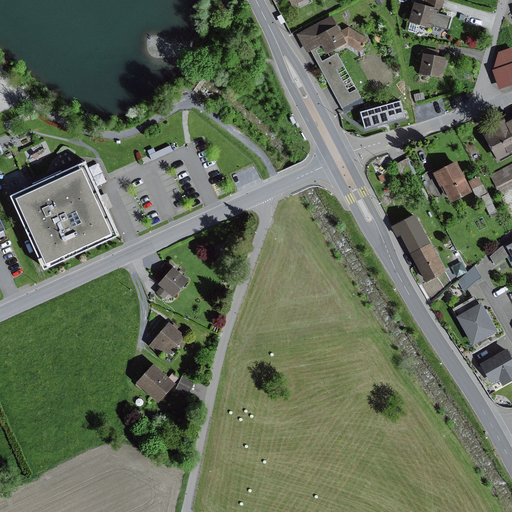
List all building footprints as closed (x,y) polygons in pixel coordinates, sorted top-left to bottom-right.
[(285,0),(290,9),(307,0),(285,0)] [(412,5),(407,24),(409,25),(419,27),(431,31),(432,28),(446,32),(450,19),(438,16),(439,13),(442,14),(445,2),(438,0),(424,0),(423,7),(420,6),(421,0),(417,0),(416,6),(412,5)] [(284,23),(280,16),(276,18),(280,25),(284,23)] [(331,17),(295,35),(306,55),(310,52),(320,47),(321,49),(324,56),(338,48),(339,50),(347,46),(359,53),(367,40),(347,28),(341,32),(338,26),(336,27),(331,17)] [(419,27),(409,25),(407,32),(417,34),(419,27)] [(310,52),(317,65),(321,62),(316,52),(321,49),(320,47),(310,52)] [(511,51),(511,48),(497,54),(493,71),(490,72),(498,92),(511,86),(511,51)] [(321,62),(317,65),(340,109),(360,98),(337,54),(321,62)] [(421,56),(417,77),(441,80),(443,69),(446,69),(448,60),(421,56)] [(511,117),(502,123),(511,142),(511,163),(488,176),(498,196),(511,189),(511,117)] [(493,133),(483,138),(496,162),(511,153),(511,142),(502,123),(490,129),(493,133)] [(171,145),(150,154),(153,160),(174,150),(171,145)] [(414,171),(408,158),(394,165),(401,178),(414,171)] [(120,233),(87,159),(12,192),(46,266),(120,233)] [(455,163),(431,176),(438,189),(441,188),(449,204),(471,193),(455,163)] [(479,177),(467,182),(471,190),(483,184),(479,177)] [(483,185),(472,190),(475,198),(487,193),(483,185)] [(498,216),(487,195),(481,198),(491,219),(498,216)] [(413,216),(389,229),(395,240),(399,237),(408,254),(427,244),(413,216)] [(427,244),(408,254),(414,267),(413,267),(417,274),(418,273),(424,283),(443,273),(427,244)] [(511,244),(505,248),(504,246),(500,248),(489,258),(494,266),(506,259),(510,257),(511,261),(511,244)] [(166,263),(154,277),(160,282),(159,283),(162,285),(157,291),(165,298),(170,292),(175,296),(191,278),(175,264),(173,266),(166,263)] [(474,267),(457,282),(463,293),(475,282),(481,278),(474,267)] [(455,318),(455,319),(471,348),(496,334),(480,304),(478,305),(474,297),(451,310),(455,318)] [(170,320),(150,344),(161,353),(165,349),(171,353),(187,334),(179,328),(180,326),(175,322),(174,323),(170,320)] [(511,361),(506,351),(479,367),(490,385),(492,384),(497,381),(501,387),(501,388),(511,381),(511,361)] [(156,362),(139,380),(161,400),(178,381),(177,380),(179,378),(173,373),(171,375),(156,362)] [(196,380),(183,374),(175,392),(187,398),(196,380)] [(497,381),(492,384),(496,390),(501,387),(497,381)]
